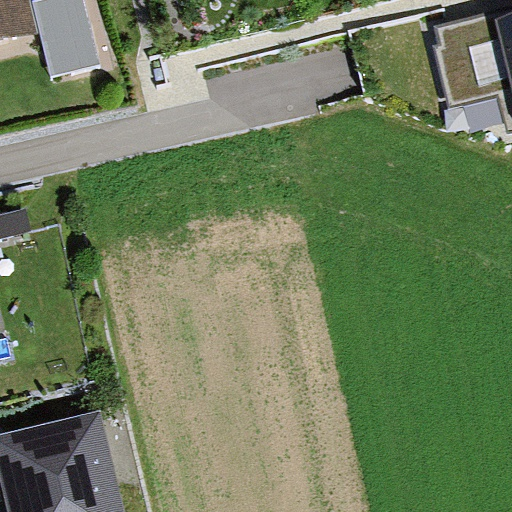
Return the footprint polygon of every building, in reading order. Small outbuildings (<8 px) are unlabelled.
[(28,0),(0,0),(0,48),(38,40),(28,0)] [(84,0),(55,0),(34,5),(52,81),(102,69),(84,0)] [(511,28),(498,31),(511,90),(511,28)] [(0,243),(33,236),(27,212),(0,217),(0,243)] [(124,511),(102,421),(0,444),(0,503),(4,502),(6,511),(124,511)] [(113,428),(128,501),(150,497),(134,423),(113,428)]
